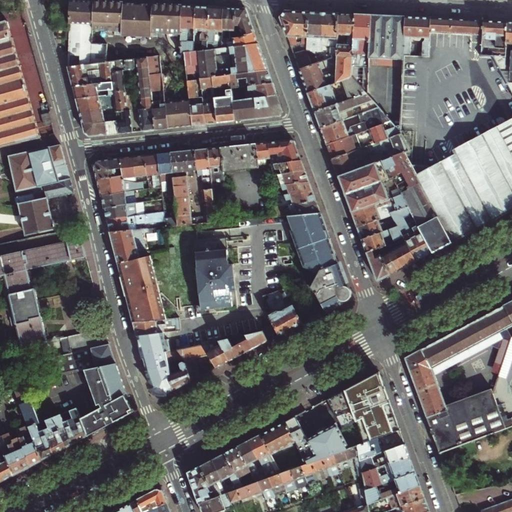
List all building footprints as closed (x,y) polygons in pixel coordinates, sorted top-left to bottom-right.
[(94,26),(93,2),(82,1),(70,1),(69,68),(91,65),(92,45),(92,31),(92,26),(94,26)] [(92,26),(92,31),(107,31),(106,35),(130,36),(142,37),(159,37),(159,34),(181,35),(181,6),(169,5),(117,3),(93,2),(94,26),(92,26)] [(181,6),(181,35),(180,54),(184,54),(194,53),(195,7),(188,6),(181,6)] [(202,7),(195,7),(194,53),(197,53),(208,51),(209,7),(202,7)] [(215,8),(209,7),(208,51),(215,50),(217,50),(218,33),(222,33),(222,8),(215,8)] [(229,8),(222,8),(222,33),(221,45),(226,44),(226,42),(230,42),(230,31),(235,31),(235,9),(229,8)] [(235,9),(235,31),(235,34),(234,34),(234,39),(241,38),(255,33),(251,22),(247,9),(241,9),(235,9)] [(308,37),(309,12),(285,11),(283,15),(281,18),(287,36),(296,37),(302,37),(308,37)] [(313,38),(322,38),(324,13),(317,13),(309,12),(308,37),(307,50),(312,50),(313,38)] [(338,45),(338,35),(339,14),(332,13),(324,13),(322,38),(322,47),(330,47),(330,56),(327,56),(326,60),(328,60),(337,56),(338,45)] [(339,14),(338,35),(348,35),(347,46),(338,45),(337,56),(353,57),(353,51),(355,14),(346,14),(339,14)] [(369,60),(371,15),(364,15),(355,14),(353,51),(367,51),(366,67),(368,68),(369,60)] [(404,54),(405,17),(386,16),(371,15),(369,60),(403,62),(404,54)] [(417,40),(418,18),(412,17),(405,17),(404,54),(411,55),(412,42),(410,40),(411,37),(416,37),(415,40),(417,40)] [(424,18),(418,18),(417,40),(421,40),(423,39),(423,38),(425,38),(424,41),(423,43),(423,56),(429,56),(429,53),(430,32),(430,18),(424,18)] [(430,18),(430,32),(469,34),(476,35),(482,35),(483,21),(477,20),(456,19),(430,18)] [(0,22),(0,148),(41,140),(40,138),(38,129),(8,21),(0,22)] [(506,44),(507,22),(499,22),(483,21),(482,35),(482,47),(506,48),(506,44)] [(241,38),(234,39),(231,39),(231,42),(234,42),(234,48),(259,45),(258,41),(255,33),(241,38)] [(287,36),(294,53),(304,50),(307,50),(308,37),(302,37),(301,43),(295,44),(296,37),(287,36)] [(322,47),(322,38),(313,38),(312,50),(322,51),(322,47)] [(106,45),(92,45),(91,65),(93,65),(106,63),(106,45)] [(217,72),(215,50),(208,51),(197,53),(199,66),(200,79),(213,78),(230,75),(269,71),(263,54),(259,45),(234,48),(235,55),(232,55),(231,56),(230,57),(230,58),(230,59),(231,70),(217,72)] [(217,50),(215,50),(217,72),(231,70),(230,59),(230,58),(230,57),(231,56),(232,55),(235,55),(234,48),(227,49),(221,50),(217,50)] [(297,63),(300,70),(315,64),(312,55),(307,57),(304,50),(294,53),(297,63)] [(197,53),(194,53),(184,54),(186,68),(199,66),(197,53)] [(352,77),(353,57),(337,56),(336,83),(341,81),(352,77)] [(168,129),(165,105),(165,103),(160,58),(147,59),(148,69),(149,78),(151,88),(151,92),(158,92),(160,102),(152,103),(153,108),(155,130),(162,130),(168,129)] [(147,59),(136,60),(137,64),(137,67),(137,70),(148,69),(147,59)] [(134,60),(123,62),(124,69),(127,71),(130,70),(133,70),(135,67),(134,65),(134,60)] [(123,62),(111,63),(111,73),(122,71),(127,71),(124,69),(123,62)] [(315,64),(300,70),(302,75),(306,88),(308,93),(329,86),(320,62),(315,64)] [(106,63),(93,65),(93,71),(102,70),(102,74),(112,73),(111,73),(111,63),(106,63)] [(91,65),(69,68),(68,68),(69,72),(70,75),(83,74),(83,72),(93,71),(93,65),(91,65)] [(148,69),(137,70),(138,76),(139,80),(149,78),(148,69)] [(93,71),(83,72),(83,74),(84,79),(94,78),(102,77),(102,74),(102,70),(93,71)] [(111,73),(112,73),(113,82),(123,81),(123,77),(122,71),(111,73)] [(269,71),(230,75),(232,88),(245,87),(273,84),(271,78),(269,71)] [(113,82),(112,73),(102,74),(102,77),(94,78),(95,85),(99,84),(101,84),(113,82)] [(72,81),(73,87),(95,85),(94,78),(84,79),(83,74),(70,75),(72,81)] [(235,122),(232,88),(230,75),(213,78),(214,88),(229,86),(229,91),(228,91),(226,93),(227,96),(215,98),(215,99),(218,123),(222,123),(230,122),(235,122)] [(187,76),(190,100),(193,126),(200,125),(205,125),(203,105),(198,106),(197,98),(196,81),(191,81),(191,76),(187,76)] [(367,94),(352,77),(341,81),(348,100),(367,94)] [(149,78),(139,80),(139,86),(140,90),(151,88),(149,78)] [(213,78),(200,79),(202,90),(214,88),(213,78)] [(123,81),(113,82),(114,93),(125,92),(124,88),(123,81)] [(114,93),(113,82),(101,84),(103,96),(114,95),(114,93)] [(99,84),(95,85),(73,87),(75,93),(76,99),(99,96),(97,87),(98,87),(99,85),(99,84)] [(273,84),(245,87),(246,99),(277,95),(276,91),(273,84)] [(329,86),(308,93),(311,101),(315,112),(336,105),(329,85),(329,86)] [(242,121),(248,120),(246,99),(245,87),(232,88),(235,122),(242,121)] [(151,88),(140,90),(140,95),(141,100),(152,98),(151,97),(151,92),(151,88)] [(114,95),(115,103),(126,102),(125,96),(125,92),(114,93),(114,95)] [(319,121),(321,128),(342,120),(339,111),(351,107),(351,108),(354,107),(354,106),(366,102),(369,111),(379,107),(367,94),(348,100),(336,105),(315,112),(319,121)] [(281,105),(277,95),(246,99),(248,120),(280,116),(283,111),(281,105)] [(78,106),(80,112),(102,110),(100,100),(104,99),(103,96),(99,96),(76,99),(78,106)] [(142,109),(153,108),(152,103),(152,98),(141,100),(141,104),(142,109)] [(203,100),(203,105),(205,125),(212,124),(218,123),(215,99),(203,100)] [(182,127),(193,126),(190,100),(165,103),(165,105),(168,129),(174,128),(182,127)] [(126,102),(115,103),(116,108),(116,112),(127,111),(127,106),(126,102)] [(324,136),(327,145),(392,122),(379,107),(369,111),(348,118),(345,119),(342,120),(321,128),(324,136)] [(153,108),(142,109),(139,109),(142,132),(150,131),(155,130),(153,108)] [(102,110),(80,112),(82,120),(83,126),(106,123),(102,110)] [(116,112),(118,122),(119,134),(127,133),(133,133),(130,110),(127,111),(116,112)] [(43,116),(46,127),(53,125),(50,114),(43,116)] [(410,165),(420,184),(409,190),(401,194),(402,195),(408,207),(412,213),(417,224),(433,253),(511,210),(511,119),(455,149),(457,153),(429,168),(428,166),(410,165)] [(118,122),(106,123),(83,126),(84,130),(85,134),(90,137),(107,135),(119,134),(118,122)] [(392,122),(327,145),(329,150),(332,158),(401,133),(400,131),(392,122)] [(401,133),(332,158),(337,172),(339,176),(382,160),(385,159),(404,152),(409,150),(401,133)] [(291,140),(267,143),(269,155),(278,153),(279,156),(282,155),(283,163),(301,160),(299,154),(294,142),(291,140)] [(255,144),(258,167),(270,165),(270,162),(263,163),(263,159),(269,159),(269,155),(267,143),(261,143),(255,144)] [(220,148),(223,171),(258,168),(258,167),(255,144),(239,146),(220,148)] [(74,192),(62,146),(10,158),(28,235),(57,228),(50,198),(74,192)] [(214,149),(208,149),(210,169),(210,173),(211,187),(224,185),(223,171),(220,148),(214,149)] [(210,169),(208,149),(201,150),(193,151),(191,151),(193,171),(195,171),(197,171),(198,176),(201,175),(202,183),(207,183),(208,189),(212,189),(211,187),(210,173),(210,169)] [(171,153),(173,173),(193,171),(191,151),(181,152),(171,153)] [(385,159),(394,177),(402,173),(409,186),(407,187),(409,190),(420,184),(410,165),(404,152),(385,159)] [(165,154),(158,155),(161,182),(165,181),(166,191),(168,191),(168,194),(175,193),(174,187),(173,177),(173,173),(171,153),(165,154)] [(278,153),(269,155),(269,159),(270,162),(270,165),(274,165),(283,163),(282,155),(279,156),(278,153)] [(161,182),(158,155),(151,156),(145,156),(148,176),(155,175),(156,185),(158,185),(158,187),(161,187),(161,182)] [(140,157),(133,158),(136,177),(136,183),(143,182),(149,182),(148,176),(145,156),(140,157)] [(136,177),(133,158),(128,158),(121,159),(122,169),(123,174),(123,177),(124,179),(124,181),(135,183),(136,183),(136,177)] [(97,161),(93,166),(94,169),(97,180),(117,178),(116,174),(114,175),(113,170),(122,169),(121,159),(97,161)] [(280,171),(278,175),(305,171),(303,166),(301,160),(283,163),(274,165),(275,169),(279,169),(280,171)] [(382,160),(339,176),(345,193),(352,213),(376,205),(389,200),(383,181),(389,179),(382,160)] [(305,171),(278,175),(279,180),(283,179),(284,182),(284,185),(309,182),(308,177),(305,171)] [(278,175),(271,176),(272,186),(275,186),(281,185),(284,185),(284,182),(283,179),(279,180),(278,175)] [(174,187),(188,186),(187,181),(187,176),(173,177),(174,187)] [(102,197),(125,193),(138,191),(144,190),(143,182),(136,183),(135,183),(124,181),(124,179),(123,177),(120,177),(117,178),(97,180),(100,190),(102,197)] [(309,182),(284,185),(281,185),(283,191),(287,190),(289,194),(313,192),(311,187),(309,182)] [(175,197),(189,195),(188,190),(188,186),(174,187),(175,193),(175,195),(175,197)] [(213,199),(212,189),(208,189),(202,189),(203,195),(204,200),(213,199)] [(105,209),(127,206),(126,199),(136,197),(139,197),(138,191),(125,193),(102,197),(104,205),(105,209)] [(313,192),(289,194),(273,196),(275,206),(285,205),(288,205),(293,204),(317,202),(315,197),(313,192)] [(189,200),(189,195),(175,197),(176,206),(190,205),(189,200)] [(408,207),(402,195),(392,199),(395,207),(389,209),(390,213),(386,214),(385,212),(379,214),(376,205),(352,213),(355,221),(357,228),(379,220),(392,215),(391,213),(408,207)] [(136,204),(136,197),(126,199),(127,206),(136,204)] [(213,199),(204,200),(204,206),(205,212),(214,211),(213,199)] [(317,202),(293,204),(288,205),(289,210),(286,210),(285,205),(275,206),(276,216),(291,215),(320,212),(319,207),(317,202)] [(107,217),(108,221),(128,218),(135,217),(138,216),(136,204),(127,206),(105,209),(107,217)] [(191,210),(190,205),(176,206),(177,215),(177,216),(191,214),(191,210)] [(433,253),(417,224),(414,226),(415,228),(413,229),(417,236),(413,238),(410,234),(412,233),(403,217),(412,213),(408,207),(391,213),(392,215),(395,222),(398,227),(404,238),(406,243),(417,262),(426,257),(433,253)] [(215,222),(214,211),(205,212),(205,214),(205,217),(206,223),(215,222)] [(292,228),(292,230),(325,226),(323,219),(320,212),(291,215),(292,225),(292,228)] [(128,218),(108,221),(109,228),(111,233),(136,230),(135,225),(137,224),(165,221),(164,216),(164,213),(153,214),(138,216),(135,217),(128,218)] [(177,216),(178,226),(192,225),(191,218),(191,216),(191,214),(177,216)] [(177,215),(164,216),(165,221),(165,227),(178,226),(177,216),(177,215)] [(360,233),(362,239),(398,227),(395,222),(393,223),(390,220),(380,224),(379,220),(357,228),(360,233)] [(331,242),(325,226),(292,230),(306,267),(320,273),(317,281),(331,276),(329,270),(340,266),(337,257),(331,242)] [(394,242),(404,238),(398,227),(362,239),(364,246),(367,253),(372,251),(391,243),(388,235),(391,234),(394,242)] [(148,233),(148,229),(136,230),(111,233),(115,250),(119,265),(146,258),(149,257),(150,257),(144,233),(148,233)] [(27,270),(86,257),(82,238),(0,256),(0,281),(5,281),(19,342),(21,342),(23,347),(43,343),(47,342),(39,311),(38,304),(37,299),(35,289),(32,290),(27,270)] [(226,238),(194,241),(202,305),(202,309),(210,308),(216,308),(216,309),(232,306),(231,291),(235,291),(233,264),(228,265),(226,238)] [(417,262),(406,243),(393,250),(398,260),(399,259),(405,268),(411,265),(417,262)] [(398,260),(393,250),(381,256),(391,275),(398,272),(405,268),(399,259),(398,260)] [(391,275),(381,256),(376,259),(372,251),(367,253),(373,270),(377,281),(379,281),(386,278),(391,275)] [(154,256),(151,257),(153,265),(153,267),(167,321),(170,320),(171,327),(162,328),(163,332),(165,343),(168,352),(168,353),(174,351),(170,332),(170,331),(169,328),(180,325),(181,329),(186,328),(183,315),(170,318),(154,256)] [(134,323),(167,321),(153,267),(153,265),(148,266),(146,258),(119,265),(127,295),(128,299),(132,316),(134,323)] [(313,288),(316,293),(317,295),(323,311),(327,309),(351,297),(346,283),(340,266),(329,270),(331,276),(317,281),(313,288)] [(270,296),(288,330),(295,326),(299,324),(289,305),(282,309),(280,305),(281,304),(282,303),(278,297),(276,296),(274,297),(273,295),(270,296)] [(284,332),(288,330),(270,296),(268,297),(270,300),(268,301),(268,302),(271,309),(273,309),(274,309),(275,311),(268,314),(273,324),(279,335),(284,332)] [(202,309),(202,305),(198,306),(198,314),(211,313),(210,308),(202,309)] [(428,418),(449,410),(436,375),(492,346),(500,350),(484,398),(495,394),(511,338),(511,336),(508,329),(511,327),(511,319),(505,305),(499,308),(420,350),(406,358),(422,403),(428,418)] [(137,335),(163,332),(162,328),(171,327),(170,320),(167,321),(134,323),(136,331),(137,335)] [(273,337),(279,335),(273,324),(263,330),(268,340),(273,337)] [(71,353),(109,344),(107,334),(105,329),(67,337),(71,353)] [(231,347),(227,339),(220,340),(219,340),(221,344),(230,361),(249,350),(268,340),(263,330),(252,333),(242,335),(241,335),(244,340),(231,347)] [(139,342),(141,348),(158,345),(165,343),(163,332),(137,335),(139,342)] [(511,338),(495,394),(507,429),(511,427),(511,419),(511,420),(503,395),(511,365),(511,338)] [(158,345),(141,348),(142,353),(143,358),(167,352),(168,352),(165,343),(158,345)] [(230,361),(221,344),(212,348),(209,343),(204,344),(217,368),(223,364),(230,361)] [(111,349),(109,344),(71,353),(47,358),(51,377),(87,369),(116,363),(114,358),(111,357),(110,357),(110,352),(111,349)] [(217,368),(204,344),(199,345),(193,347),(194,357),(198,356),(204,374),(212,371),(217,368)] [(184,359),(185,361),(192,381),(198,378),(202,376),(195,365),(193,365),(190,358),(194,357),(193,347),(185,348),(182,349),(184,359)] [(169,375),(174,390),(184,385),(192,381),(185,361),(179,362),(179,361),(184,359),(182,349),(175,351),(174,351),(168,353),(168,352),(167,352),(172,373),(169,375)] [(167,394),(174,390),(169,375),(172,373),(167,352),(143,358),(149,371),(156,389),(162,392),(167,394)] [(124,395),(127,394),(126,390),(116,363),(87,369),(98,405),(101,404),(103,407),(82,418),(88,436),(96,432),(134,412),(125,396),(124,395)] [(358,445),(400,430),(379,372),(367,379),(328,399),(344,429),(340,430),(347,441),(357,438),(358,445)] [(19,384),(0,387),(0,401),(10,399),(6,390),(14,389),(28,423),(30,428),(38,424),(40,423),(22,383),(19,384)] [(495,394),(484,398),(449,410),(428,418),(440,453),(507,429),(495,394)] [(74,418),(69,420),(78,441),(82,439),(88,436),(82,418),(78,409),(71,411),(74,418)] [(62,415),(56,417),(67,447),(72,444),(78,441),(69,420),(65,422),(62,415)] [(56,417),(47,420),(52,433),(50,434),(50,432),(48,431),(47,431),(48,435),(56,453),(62,450),(67,447),(56,417)] [(312,462),(323,458),(334,454),(345,450),(358,445),(357,438),(347,441),(340,430),(337,425),(308,440),(296,417),(286,422),(296,441),(302,451),(312,447),(316,455),(306,459),(308,463),(312,462)] [(0,423),(0,437),(4,436),(10,433),(5,422),(0,423)] [(271,454),(273,457),(275,456),(274,453),(296,441),(286,422),(274,428),(261,435),(271,454)] [(30,428),(28,423),(16,428),(20,437),(32,466),(37,463),(43,460),(30,428)] [(42,433),(38,424),(30,428),(43,460),(50,456),(56,453),(48,435),(47,431),(42,433)] [(400,430),(358,445),(360,460),(370,457),(385,451),(405,444),(403,437),(400,430)] [(13,440),(10,433),(4,436),(0,437),(0,448),(2,448),(5,454),(8,461),(15,475),(21,472),(26,469),(13,440)] [(255,438),(250,441),(259,458),(266,472),(269,478),(270,478),(280,474),(281,474),(273,457),(271,454),(261,435),(255,438)] [(32,466),(20,437),(13,440),(26,469),(28,468),(32,466)] [(243,444),(238,447),(251,472),(252,474),(258,471),(255,464),(251,462),(259,458),(250,441),(243,444)] [(370,457),(360,460),(363,473),(384,465),(389,463),(410,455),(407,449),(405,444),(385,451),(385,454),(387,457),(373,463),(371,459),(370,457)] [(358,445),(345,450),(349,461),(353,459),(355,459),(358,474),(363,474),(363,473),(360,460),(358,445)] [(251,472),(238,447),(232,451),(226,454),(239,478),(251,472)] [(334,454),(338,465),(343,463),(349,461),(345,450),(334,454)] [(239,478),(226,454),(220,457),(213,460),(224,481),(232,476),(232,480),(238,489),(239,489),(244,487),(239,478)] [(334,454),(323,458),(330,475),(336,473),(340,471),(338,465),(334,454)] [(410,455),(389,463),(395,479),(415,471),(413,466),(411,459),(410,455)] [(323,458),(312,462),(319,479),(325,477),(330,475),(323,458)] [(208,463),(201,467),(217,497),(223,495),(219,486),(216,484),(224,481),(213,460),(208,463)] [(0,482),(7,479),(15,475),(8,461),(3,463),(0,461),(0,482)] [(308,463),(302,466),(306,477),(308,483),(314,481),(319,479),(312,462),(308,463)] [(395,479),(389,463),(384,465),(386,469),(387,473),(390,481),(395,479)] [(386,469),(384,465),(363,473),(363,474),(364,481),(366,490),(375,486),(390,481),(387,473),(379,476),(379,472),(386,469)] [(291,470),(298,487),(302,486),(308,483),(306,477),(302,466),(291,470)] [(197,495),(201,503),(217,497),(201,467),(195,470),(189,473),(197,495)] [(281,474),(280,474),(287,490),(287,491),(293,489),(298,487),(291,470),(281,474)] [(415,471),(395,479),(397,485),(378,492),(375,486),(366,490),(366,493),(368,504),(420,484),(419,481),(416,474),(415,471)] [(256,483),(259,482),(269,478),(266,472),(257,476),(256,474),(253,476),(256,483)] [(270,478),(276,494),(282,492),(287,490),(280,474),(270,478)] [(276,494),(270,478),(269,478),(259,482),(263,492),(266,499),(271,497),(277,495),(276,494)] [(252,484),(249,485),(253,496),(257,494),(263,492),(259,482),(256,483),(252,484)] [(420,484),(368,504),(369,511),(384,511),(401,506),(425,497),(423,493),(420,484)] [(253,496),(249,485),(244,487),(239,489),(243,499),(248,497),(253,496)] [(138,500),(144,511),(147,511),(169,504),(163,490),(159,489),(149,494),(138,500)] [(243,499),(239,489),(238,489),(230,493),(228,493),(232,503),(238,501),(243,499)] [(217,497),(201,503),(203,511),(221,511),(234,508),(232,503),(228,493),(223,495),(217,497)] [(369,511),(368,504),(366,493),(360,495),(362,505),(360,506),(356,507),(357,511),(369,511)] [(399,511),(430,511),(428,505),(425,497),(401,506),(403,511),(399,511)] [(511,511),(511,499),(482,511),(511,511)] [(124,507),(115,511),(144,511),(138,500),(124,507)]
